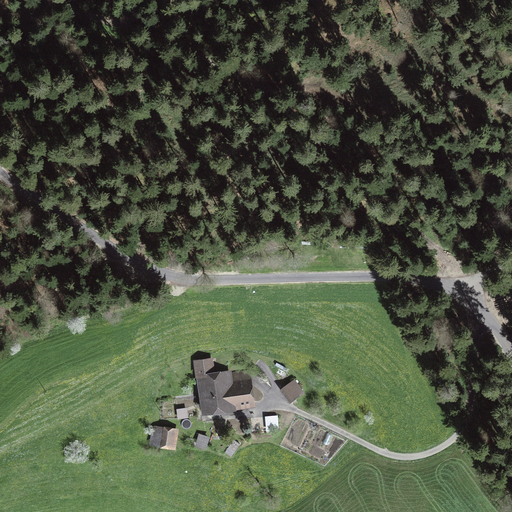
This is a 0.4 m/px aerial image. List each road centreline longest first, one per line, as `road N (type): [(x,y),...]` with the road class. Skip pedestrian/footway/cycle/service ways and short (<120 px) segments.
road 1 (track): [(57,0),(143,26),(272,90),(308,132),(357,167),(466,293)]
road 2 (unclassified): [(0,172),(124,254),(179,275),(428,280),(466,293)]
